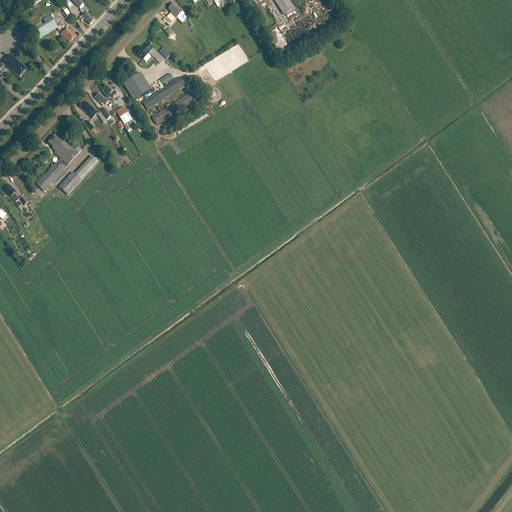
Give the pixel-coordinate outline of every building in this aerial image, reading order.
[(80,8),(84,4),(80,0),(73,0),(72,1),(80,8)] [(270,6),(267,0),(255,0),(256,0),(254,1),(259,11),(264,9),(263,7),(266,6),(267,7),(270,6)] [(273,0),(283,15),(294,8),(288,0),(273,0)] [(177,7),(174,4),(168,10),(171,13),(176,18),(183,12),(177,6),(177,7)] [(95,20),(92,18),(91,17),(87,12),(88,11),(84,7),(80,11),(84,15),(82,18),(81,17),(79,20),(82,22),(83,20),(86,22),(90,25),(95,20)] [(31,27),(38,40),(57,27),(50,15),(31,27)] [(274,30),(278,26),(276,24),(268,30),(270,32),(273,29),(274,30)] [(69,43),(76,36),(68,28),(61,35),(69,43)] [(170,36),(175,33),(171,28),(166,32),(170,36)] [(277,29),(272,32),(280,45),(285,42),(277,29)] [(135,53),(143,60),(148,55),(148,54),(153,49),(147,44),(143,49),(140,47),(135,53)] [(10,69),(11,70),(10,70),(16,75),(19,78),(27,69),(13,57),(11,55),(10,57),(9,57),(7,58),(7,59),(2,65),(0,63),(0,70),(3,67),(4,66),(9,70),(10,69)] [(126,89),(143,78),(140,73),(123,84),(126,89)] [(159,81),(163,86),(173,79),(170,74),(159,81)] [(147,111),(186,86),(180,78),(142,102),(147,111)] [(110,88),(107,86),(104,89),(107,92),(106,92),(108,94),(113,98),(117,94),(110,88)] [(156,125),(195,101),(191,93),(172,105),(170,101),(163,106),(165,110),(152,118),(156,125)] [(105,100),(99,94),(95,98),(98,101),(98,102),(101,105),(102,104),(105,107),(109,102),(106,99),(105,100)] [(98,114),(86,102),(80,108),(85,113),(87,115),(92,120),(98,114)] [(124,125),(132,120),(124,107),(116,112),(124,125)] [(107,120),(112,117),(105,108),(101,111),(107,120)] [(92,130),(95,127),(87,120),(85,123),(92,130)] [(68,166),(79,154),(65,141),(64,143),(60,140),(59,141),(55,137),(49,144),(53,148),(52,149),(55,152),(54,153),(61,159),(36,185),(44,192),(68,166)] [(68,196),(82,181),(73,172),(59,188),(68,196)] [(19,200),(14,194),(16,192),(9,185),(3,191),(10,197),(16,203),(19,200)] [(24,205),(29,202),(24,195),(20,198),(24,205)]
